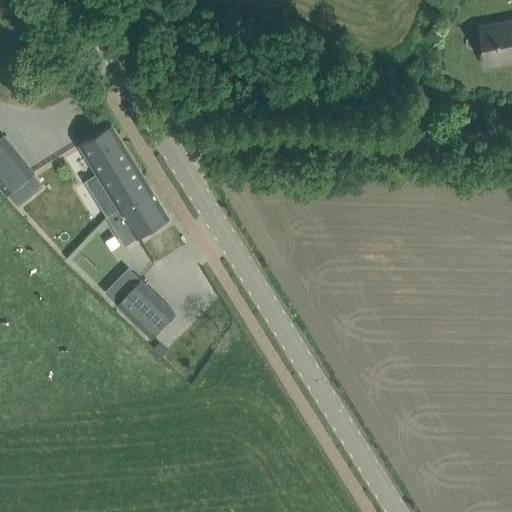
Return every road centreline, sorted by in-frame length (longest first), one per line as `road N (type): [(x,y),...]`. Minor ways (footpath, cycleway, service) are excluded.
road 1 (tertiary): [(396,511),(167,144)]
road 2 (unclassified): [(167,144),(236,135),(511,138)]
road 3 (tertiary): [(167,144),(76,0)]
